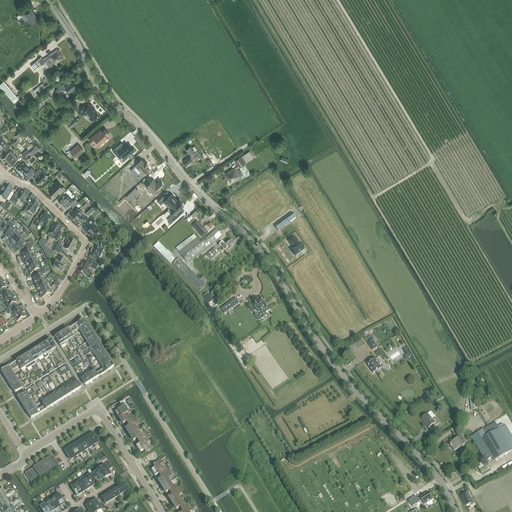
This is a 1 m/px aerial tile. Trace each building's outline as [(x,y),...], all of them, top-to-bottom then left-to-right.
[(25,22),(28,19),(31,23),(37,19),(31,10),(24,15),(22,12),(16,16),(18,19),(22,17),(25,22)] [(11,15),(2,23),(5,28),(15,19),(11,15)] [(49,57),(45,59),(47,61),(50,66),(53,63),(56,61),(57,63),(64,58),(58,49),(48,55),(49,57)] [(35,62),(31,66),(34,70),(38,66),(39,68),(45,62),(43,60),(41,57),(35,62)] [(3,81),(0,84),(0,87),(12,101),(17,97),(9,87),(3,81)] [(57,90),(55,91),(59,96),(61,94),(66,90),(69,92),(76,87),(72,81),(66,86),(64,84),(60,87),(60,88),(57,90)] [(36,95),(45,87),(42,84),(33,91),(36,95)] [(52,99),(48,94),(41,99),(45,104),(52,99)] [(85,113),(91,120),(98,114),(93,109),(94,108),(91,105),(87,108),(85,106),(80,110),(83,114),(85,113)] [(67,123),(71,128),(78,122),(74,118),(67,123)] [(101,133),(99,131),(89,140),(92,143),(93,144),(96,144),(97,142),(101,146),(109,139),(107,137),(109,134),(105,129),(101,133)] [(126,143),(115,153),(116,152),(119,156),(122,154),(123,155),(123,154),(126,158),(134,150),(129,144),(127,145),(126,143)] [(71,152),(76,158),(83,151),(78,145),(71,152)] [(190,158),(189,157),(183,162),(187,167),(199,157),(200,159),(203,157),(197,150),(195,152),(190,146),(186,150),(191,157),(190,158)] [(9,153),(2,159),(5,162),(5,163),(5,162),(7,164),(6,164),(7,164),(10,167),(16,161),(18,158),(16,156),(13,153),(11,151),(9,153)] [(237,165),(224,174),(231,183),(237,179),(238,180),(239,181),(240,181),(241,180),(242,179),(242,177),(241,176),(243,174),(240,170),(239,171),(237,168),(239,167),(244,164),(253,158),(249,151),(247,152),(234,161),(237,165)] [(135,166),(130,170),(135,176),(137,174),(141,178),(146,173),(145,172),(148,169),(146,166),(147,166),(144,163),(143,163),(141,161),(135,166)] [(32,168),(30,170),(23,163),(17,169),(20,171),(19,172),(20,172),(20,171),(21,172),(21,173),(24,176),(26,174),(29,176),(34,171),(32,168)] [(42,171),(40,168),(34,174),(37,176),(35,179),(40,184),(42,181),(43,182),(46,179),(45,178),(47,176),(43,171),(42,171)] [(57,182),(48,190),(54,196),(58,192),(60,194),(65,189),(63,186),(62,187),(57,182)] [(147,188),(146,188),(150,193),(151,192),(154,196),(161,190),(160,190),(163,187),(160,183),(157,186),(153,182),(147,187),(147,188)] [(1,192),(2,192),(0,194),(0,196),(6,200),(13,189),(12,189),(12,188),(10,187),(9,187),(6,185),(3,189),(2,192),(1,192)] [(18,197),(15,195),(11,201),(16,205),(18,201),(23,204),(28,195),(22,191),(18,197)] [(165,195),(158,201),(161,204),(164,202),(170,208),(178,200),(172,194),(168,198),(165,195)] [(58,202),(66,209),(70,205),(73,207),(78,202),(75,199),(72,202),(71,201),(72,200),(67,196),(66,197),(64,196),(58,202)] [(174,212),(167,218),(171,223),(184,211),(182,208),(184,206),(178,200),(170,208),(174,212)] [(37,208),(39,205),(33,201),(30,206),(27,205),(22,213),(25,214),(27,212),(32,216),(34,212),(35,213),(36,212),(37,211),(38,211),(38,209),(38,208),(37,208)] [(70,215),(77,222),(79,220),(81,222),(86,218),(84,215),(82,213),(83,213),(79,209),(78,210),(77,208),(70,215)] [(45,227),(46,227),(52,218),(45,211),(39,220),(37,219),(33,225),(38,228),(39,226),(40,226),(41,226),(42,226),(43,227),(45,227)] [(296,218),(292,212),(273,227),(277,232),(296,218)] [(91,216),(86,221),(89,223),(84,227),(84,228),(87,231),(87,232),(88,231),(89,233),(92,236),(92,237),(93,236),(99,230),(92,223),(95,220),(91,216)] [(5,226),(8,228),(13,223),(9,220),(7,224),(2,221),(0,224),(0,231),(2,232),(5,226)] [(210,222),(203,228),(207,233),(210,230),(214,227),(210,222)] [(15,227),(16,226),(13,223),(8,228),(10,231),(5,235),(9,239),(16,233),(18,231),(15,227)] [(192,227),(195,231),(196,231),(201,237),(205,234),(196,223),(192,227)] [(55,224),(49,234),(56,238),(54,240),(57,241),(62,234),(59,233),(62,228),(55,224)] [(181,256),(186,262),(221,236),(216,229),(200,241),(182,255),(181,256)] [(11,241),(11,242),(12,243),(20,236),(16,233),(9,239),(11,241)] [(176,248),(182,255),(200,241),(194,234),(176,248)] [(15,247),(23,240),(24,239),(21,235),(20,236),(12,243),(14,245),(15,247)] [(294,237),(288,241),(293,248),(291,249),(296,256),(304,250),(300,243),(299,243),(294,237)] [(62,247),(61,249),(67,255),(69,251),(72,253),(74,250),(75,248),(75,247),(77,243),(70,240),(67,239),(65,243),(68,245),(65,249),(62,247)] [(229,239),(223,244),(222,242),(219,245),(225,252),(231,247),(230,246),(233,243),(229,239)] [(23,240),(15,247),(19,251),(24,246),(27,249),(32,245),(29,241),(26,244),(23,240)] [(92,253),(90,256),(98,260),(99,257),(100,257),(102,253),(101,253),(105,247),(109,246),(109,242),(101,243),(101,247),(100,248),(96,245),(94,249),(93,248),(91,252),(92,253)] [(155,249),(168,264),(174,259),(160,244),(155,249)] [(24,260),(33,255),(34,255),(32,250),(34,249),(32,245),(27,249),(28,252),(22,255),(24,260)] [(44,248),(43,250),(43,251),(44,253),(45,255),(48,260),(52,253),(44,248)] [(206,256),(209,259),(218,252),(214,248),(206,256)] [(25,262),(26,264),(35,260),(37,259),(34,255),(33,255),(24,260),(25,262)] [(58,260),(57,260),(53,267),(54,267),(54,268),(57,269),(58,269),(62,271),(63,270),(64,270),(66,267),(65,266),(66,265),(65,264),(67,261),(59,257),(58,260)] [(173,264),(199,291),(205,286),(178,258),(173,264)] [(27,266),(28,269),(37,265),(35,260),(26,264),(27,266)] [(81,268),(79,272),(85,276),(90,268),(95,271),(98,265),(91,262),(90,265),(84,262),(82,266),(81,266),(82,266),(81,268),(81,267),(81,268)] [(38,273),(44,270),(43,268),(39,269),(37,265),(28,269),(30,274),(37,271),(38,273)] [(33,279),(35,284),(44,280),(42,275),(46,273),(44,270),(38,273),(39,276),(33,279)] [(27,286),(32,284),(29,273),(23,274),(27,286)] [(36,287),(37,288),(46,284),(44,280),(35,284),(36,287)] [(38,291),(39,293),(48,289),(46,284),(37,288),(38,291)] [(39,293),(41,298),(52,293),(50,288),(48,289),(39,293)] [(202,300),(212,293),(211,290),(200,297),(202,300)] [(4,293),(0,295),(0,299),(3,304),(4,303),(15,296),(14,297),(13,295),(11,292),(9,294),(7,291),(4,293)] [(4,303),(3,304),(6,309),(7,311),(14,307),(16,306),(15,303),(17,302),(15,299),(14,297),(15,297),(15,296),(4,303)] [(236,298),(221,308),(225,314),(239,303),(236,298)] [(265,314),(269,311),(263,301),(259,303),(257,301),(252,304),(253,305),(249,307),(252,312),(253,311),(255,315),(254,315),(257,320),(260,319),(260,321),(266,317),(266,316),(265,314)] [(14,307),(7,311),(9,314),(11,313),(14,318),(24,311),(23,311),(22,310),(20,307),(18,308),(16,306),(14,307)] [(220,332),(222,331),(212,315),(215,313),(212,308),(207,311),(220,332)] [(24,311),(14,318),(16,322),(26,316),(24,313),(23,312),(24,311)] [(86,324),(83,320),(68,329),(70,332),(73,331),(74,332),(79,329),(86,324)] [(79,329),(81,334),(89,329),(86,324),(79,329)] [(73,337),(71,334),(70,332),(68,329),(64,332),(69,340),(73,337)] [(81,334),(84,338),(92,333),(89,329),(81,334)] [(65,342),(69,340),(64,332),(60,335),(64,343),(65,342)] [(84,338),(87,342),(94,337),(92,333),(84,338)] [(65,342),(64,343),(60,335),(55,338),(61,347),(66,344),(65,342)] [(87,342),(89,346),(97,342),(94,337),(87,342)] [(367,343),(372,350),(377,347),(372,339),(370,341),(367,343)] [(51,351),(52,351),(56,348),(51,340),(47,343),(51,351)] [(349,348),(352,353),(363,346),(360,341),(349,348)] [(89,346),(92,351),(100,346),(97,342),(89,346)] [(239,342),(235,345),(240,353),(245,350),(239,342)] [(53,352),(52,351),(51,351),(47,343),(42,346),(47,353),(48,355),(53,352)] [(43,356),(47,353),(42,346),(38,348),(43,356)] [(92,351),(95,355),(103,350),(100,346),(92,351)] [(38,348),(34,351),(38,359),(43,356),(38,348)] [(95,355),(98,359),(105,355),(103,350),(95,355)] [(34,361),(38,359),(34,351),(29,354),(34,361)] [(31,366),(35,364),(34,361),(29,354),(25,357),(31,366)] [(244,367),(250,363),(244,354),(242,355),(237,358),(244,367)] [(98,359),(100,364),(108,359),(105,355),(98,359)] [(21,359),(25,367),(27,369),(31,366),(25,357),(21,359)] [(367,363),(373,373),(381,368),(379,365),(381,363),(382,362),(379,359),(378,359),(376,360),(375,358),(367,363)] [(25,367),(21,359),(16,362),(18,365),(19,367),(21,370),(25,367)] [(100,364),(103,368),(111,363),(108,359),(100,364)] [(4,376),(11,371),(12,371),(17,368),(15,366),(18,365),(16,362),(1,371),(4,376)] [(97,375),(98,377),(113,368),(111,363),(103,368),(98,371),(99,373),(97,375)] [(94,370),(89,372),(94,380),(98,377),(97,375),(95,373),(94,370)] [(11,371),(4,376),(7,380),(14,376),(12,371),(11,371)] [(83,374),(85,375),(89,383),(94,380),(89,372),(88,371),(83,374)] [(85,375),(80,378),(85,386),(89,383),(85,375)] [(7,380),(9,385),(17,380),(14,376),(7,380)] [(81,388),(75,378),(70,381),(77,391),(81,388)] [(20,384),(17,380),(9,385),(12,389),(20,384)] [(77,391),(70,381),(66,383),(72,394),(77,391)] [(66,383),(61,386),(63,389),(68,396),(72,394),(66,383)] [(20,384),(12,389),(15,393),(22,389),(20,384)] [(59,391),(64,399),(68,396),(63,389),(59,391)] [(54,394),(59,402),(64,399),(59,391),(54,394)] [(17,397),(20,402),(28,397),(25,393),(17,397)] [(50,397),(55,404),(59,402),(54,394),(50,397)] [(477,395),(470,396),(471,410),(478,409),(477,395)] [(28,397),(20,402),(23,406),(30,401),(28,397)] [(55,404),(50,397),(46,399),(51,407),(55,404)] [(51,407),(46,399),(41,402),(43,405),(44,407),(46,410),(51,407)] [(25,411),(33,406),(30,401),(23,406),(25,411)] [(118,419),(128,413),(126,410),(127,408),(125,403),(117,408),(119,410),(115,413),(116,414),(115,415),(118,419)] [(33,406),(25,411),(28,415),(36,410),(33,406)] [(41,407),(36,410),(28,415),(31,419),(46,410),(44,407),(42,409),(41,407)] [(126,422),(128,425),(129,424),(137,419),(135,415),(129,417),(127,414),(128,413),(118,419),(121,423),(122,425),(126,422)] [(425,423),(425,424),(428,428),(433,424),(435,427),(439,423),(434,417),(432,419),(427,413),(421,418),(425,423)] [(137,419),(129,424),(128,425),(130,427),(126,430),(126,431),(128,436),(138,430),(136,427),(139,423),(137,419)] [(495,422),(471,436),(486,461),(492,457),(494,461),(511,450),(511,436),(506,425),(504,426),(503,424),(498,427),(495,422)] [(137,439),(138,441),(148,436),(145,432),(140,433),(138,430),(128,436),(131,440),(132,440),(133,441),(137,439)] [(88,437),(95,448),(96,447),(95,444),(98,442),(93,434),(88,437)] [(138,441),(140,444),(136,446),(140,452),(144,450),(146,453),(155,447),(154,445),(148,447),(146,443),(150,439),(148,436),(138,441)] [(95,448),(88,437),(83,440),(89,448),(92,446),(93,449),(95,448)] [(461,437),(449,443),(453,451),(465,444),(461,437)] [(89,448),(83,440),(79,443),(86,454),(87,453),(86,450),(89,448)] [(86,454),(79,443),(74,445),(80,454),(83,452),(84,455),(86,454)] [(80,454),(74,445),(70,448),(77,459),(78,458),(76,456),(80,454)] [(77,459),(70,448),(65,451),(70,460),(73,458),(75,460),(77,459)] [(32,485),(59,468),(52,456),(25,473),(32,485)] [(160,476),(162,475),(169,471),(169,470),(168,468),(167,467),(162,468),(160,465),(164,461),(162,459),(153,465),(155,468),(151,470),(155,476),(159,474),(160,476)] [(104,465),(105,467),(100,469),(105,478),(110,475),(108,471),(112,468),(109,462),(104,465)] [(105,478),(100,469),(96,472),(95,471),(92,473),(95,478),(98,477),(101,481),(101,480),(105,478)] [(169,471),(162,475),(160,476),(162,479),(158,481),(159,483),(158,483),(161,488),(170,482),(168,478),(172,474),(169,471)] [(85,475),(84,476),(91,487),(96,484),(90,476),(87,478),(85,475)] [(81,481),(86,490),(91,487),(84,476),(82,477),(84,479),(81,481)] [(86,490),(81,481),(78,483),(76,481),(75,482),(82,493),(86,490)] [(75,482),(73,483),(75,485),(72,487),(77,496),(82,493),(75,482)] [(161,488),(164,492),(165,493),(169,491),(171,493),(180,487),(178,484),(172,485),(170,482),(161,488)] [(124,485),(113,492),(117,497),(128,490),(124,485)] [(171,505),(181,499),(179,495),(182,491),(180,487),(171,493),(172,496),(168,498),(169,500),(171,504),(171,505)] [(64,504),(59,495),(57,492),(52,495),(52,496),(59,507),(64,504)] [(106,504),(117,497),(113,492),(102,499),(106,504)] [(417,499),(415,496),(408,500),(412,506),(422,500),(424,504),(433,499),(428,492),(417,499)] [(464,502),(465,506),(472,503),(467,493),(460,496),(463,500),(464,502)] [(59,507),(52,496),(51,496),(53,499),(49,501),(55,509),(59,507)] [(181,499),(171,505),(174,509),(175,508),(176,510),(180,507),(181,510),(190,504),(188,500),(183,502),(181,499)] [(7,500),(0,504),(0,508),(1,510),(9,504),(7,500)] [(43,501),(50,511),(55,509),(49,501),(46,503),(45,500),(43,501)] [(50,511),(43,501),(42,502),(43,505),(40,507),(43,511),(50,511)] [(91,504),(96,511),(97,511),(101,510),(102,511),(105,509),(101,503),(99,505),(96,501),(92,504),(91,504)]
